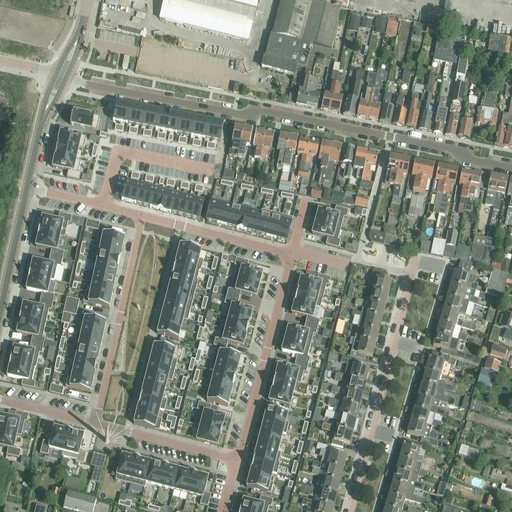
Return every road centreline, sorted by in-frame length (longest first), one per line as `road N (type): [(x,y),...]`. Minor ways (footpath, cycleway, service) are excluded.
road 1 (residential): [(511,167),(270,112),(212,109)]
road 2 (residential): [(350,511),(414,257)]
road 3 (residential): [(237,460),(291,254)]
road 4 (residential): [(141,217),(96,423)]
road 5 (residential): [(291,254),(141,217)]
road 6 (unclassified): [(212,109),(66,75)]
road 7 (residential): [(96,423),(237,460)]
road 8 (residential): [(26,188),(0,312)]
